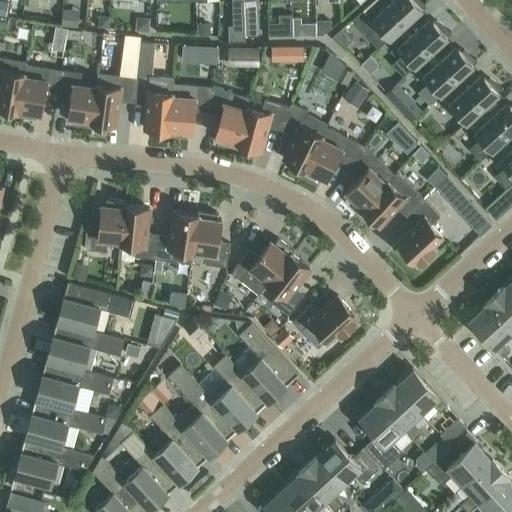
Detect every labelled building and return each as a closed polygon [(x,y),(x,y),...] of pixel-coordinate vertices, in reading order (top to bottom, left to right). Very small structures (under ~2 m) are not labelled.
[(0,0),(0,11),(11,12),(11,1),(0,0)] [(378,46),(389,37),(415,12),(425,3),(425,2),(424,3),(420,0),(370,0),(362,8),(378,25),(367,35),(378,46)] [(329,9),(329,24),(340,24),(341,9),(329,9)] [(404,74),(414,65),(441,40),(451,31),(450,30),(449,31),(437,21),(435,23),(433,20),(430,23),(426,19),(423,21),(415,12),(389,37),(404,53),(393,63),(404,74)] [(300,17),(291,17),(292,34),(301,34),(300,22),(300,17)] [(244,39),(244,23),(232,24),(228,24),(228,31),(231,31),(232,40),(244,39)] [(67,27),(66,37),(80,39),(81,29),(67,27)] [(435,97),(466,69),(477,59),(476,58),(475,59),(463,49),(461,51),(458,48),(455,51),(452,47),(449,49),(441,40),(414,65),(429,81),(418,91),(429,103),(435,97)] [(107,43),(104,65),(131,69),(134,46),(107,43)] [(189,43),(182,43),(182,60),(195,60),(196,43),(189,43)] [(303,59),(303,44),(271,44),(271,59),(303,59)] [(240,47),(228,47),(228,59),(240,59),(240,47)] [(363,65),(380,86),(396,73),(379,52),(363,65)] [(11,58),(0,55),(0,105),(16,109),(23,74),(24,72),(9,70),(11,58)] [(16,109),(15,113),(35,116),(36,110),(40,111),(44,90),(57,92),(61,68),(38,65),(37,76),(23,74),(16,109)] [(347,83),(353,70),(352,70),(345,67),(344,66),(338,78),(347,83)] [(91,124),(92,121),(91,120),(96,85),(95,84),(82,83),(84,71),(61,68),(57,92),(71,94),(68,115),(72,116),(71,122),(91,124)] [(466,69),(435,97),(451,114),(455,110),(465,121),(492,97),(502,87),(502,86),(501,87),(489,77),(487,79),(484,76),(481,79),(477,75),(474,77),(466,69)] [(91,120),(92,121),(115,124),(119,97),(132,99),(135,75),(97,70),(95,82),(95,84),(96,85),(91,120)] [(144,127),(167,129),(168,129),(171,93),(173,75),(135,72),(135,75),(132,99),(146,100),(144,127)] [(207,108),(212,84),(186,82),(185,94),(171,93),(168,129),(167,129),(167,133),(187,134),(188,128),(192,129),(193,107),(207,108)] [(246,107),(246,106),(233,103),(236,92),(212,84),(207,108),(220,112),(214,133),(218,134),(217,140),(237,146),(238,142),(237,141),(246,107)] [(384,96),(393,109),(407,99),(398,86),(384,96)] [(246,104),(246,106),(246,107),(237,141),(238,142),(260,148),(267,122),(281,126),(289,104),(264,96),(260,108),(246,104)] [(480,159),(491,149),(511,129),(511,106),(510,104),(507,107),(503,103),(500,105),(492,97),(465,121),(481,137),(470,147),(480,159)] [(289,105),(289,104),(281,126),(294,133),(282,157),(303,167),(304,167),(321,133),(325,125),(326,123),(313,117),(305,113),(308,108),(292,100),(289,105)] [(361,137),(375,109),(363,103),(360,109),(342,100),(331,122),(361,137)] [(304,167),(303,167),(301,171),(320,180),(323,174),(326,176),(336,157),(349,163),(363,143),(337,131),(325,125),(321,133),(304,167)] [(511,129),(491,149),(506,165),(496,175),(506,187),(511,181),(511,129)] [(411,140),(402,149),(414,162),(423,153),(411,140)] [(363,143),(349,163),(360,173),(345,189),(348,192),(344,197),(359,211),(362,208),(361,207),(387,179),(394,172),(384,163),(363,143)] [(396,170),(394,172),(387,179),(361,207),(362,208),(379,224),(397,204),(406,213),(423,196),(406,180),(396,170)] [(462,190),(447,173),(435,185),(449,201),(462,190)] [(511,181),(506,187),(506,186),(503,189),(511,198),(511,181)] [(0,237),(2,238),(9,214),(0,212),(0,193),(2,186),(0,185),(0,237)] [(423,196),(406,213),(415,223),(396,241),(412,259),(415,256),(419,261),(435,247),(431,242),(441,233),(431,222),(440,214),(423,196)] [(121,241),(125,199),(105,197),(105,203),(101,203),(99,225),(87,223),(84,247),(106,250),(107,238),(121,239),(120,241),(121,241)] [(155,257),(158,233),(146,232),(149,206),(126,203),(126,199),(125,199),(121,241),(135,243),(134,255),(155,257)] [(495,218),(499,215),(488,203),(484,207),(495,218)] [(178,248),(192,251),(198,209),(197,208),(197,212),(174,209),(170,235),(158,233),(155,257),(162,258),(176,260),(178,248)] [(198,209),(192,251),(193,248),(206,250),(204,262),(226,265),(229,242),(218,240),(221,218),(217,217),(218,212),(198,209)] [(64,232),(75,236),(81,220),(65,213),(61,222),(67,224),(64,232)] [(267,282),(293,248),(277,236),(273,241),(270,238),(257,256),(247,248),(230,270),(258,293),(267,282)] [(293,248),(267,282),(278,290),(270,300),(288,314),(302,294),(293,287),(309,266),(291,252),(293,249),(293,248)] [(155,257),(153,270),(160,271),(162,258),(155,257)] [(141,261),(139,273),(152,275),(153,263),(141,261)] [(67,280),(57,319),(93,329),(99,306),(130,315),(135,298),(67,280)] [(511,294),(504,285),(486,302),(511,329),(511,328),(511,294)] [(354,312),(338,294),(318,312),(310,303),(292,319),(307,335),(316,327),(326,338),(336,328),(340,333),(355,319),(351,314),(354,312)] [(511,329),(486,302),(468,318),(502,355),(510,348),(501,339),(511,329)] [(173,335),(175,315),(163,314),(161,334),(173,335)] [(192,315),(183,323),(194,336),(203,328),(192,315)] [(270,318),(262,325),(268,332),(270,334),(278,326),(270,318)] [(50,342),(46,358),(82,368),(83,367),(82,367),(88,345),(119,354),(124,337),(93,329),(57,319),(56,319),(60,321),(54,343),(50,342)] [(259,356),(243,371),(242,371),(268,399),(279,388),(277,385),(295,369),(250,320),(238,332),(259,356)] [(272,336),(281,346),(282,347),(294,336),(284,325),(272,336)] [(335,354),(341,348),(334,341),(328,346),(335,354)] [(226,378),(209,393),(209,394),(238,426),(250,415),(247,412),(255,405),(264,397),(267,399),(268,399),(242,371),(243,371),(225,352),(212,363),(226,378)] [(82,368),(46,358),(50,359),(43,382),(39,381),(35,396),(72,406),(78,384),(109,392),(113,375),(83,367),(82,368)] [(176,417),(209,453),(220,442),(218,439),(235,424),(238,426),(209,394),(209,393),(180,361),(167,373),(193,402),(176,417)] [(394,383),(420,411),(430,401),(439,411),(447,404),(413,367),(394,383)] [(420,411),(394,383),(377,400),(402,427),(412,439),(421,431),(411,419),(420,411)] [(106,415),(72,406),(35,396),(35,397),(39,398),(33,421),(29,419),(25,435),(61,445),(61,444),(67,422),(102,432),(106,415)] [(402,427),(377,400),(359,416),(375,434),(363,445),(384,467),(403,450),(391,437),(402,427)] [(154,452),(179,480),(191,469),(188,466),(205,451),(208,454),(209,453),(176,417),(162,401),(149,413),(171,437),(154,452)] [(466,425),(458,416),(440,433),(448,442),(466,425)] [(123,418),(101,453),(104,457),(121,441),(141,464),(125,479),(124,479),(149,507),(161,497),(158,494),(176,478),(179,481),(179,480),(154,452),(123,418)] [(61,445),(25,435),(24,435),(28,437),(22,459),(18,458),(11,486),(33,492),(37,480),(50,484),(56,461),(84,469),(94,453),(61,444),(61,445)] [(317,454),(342,482),(353,472),(362,482),(378,467),(360,448),(351,456),(335,438),(317,454)] [(463,483),(490,458),(474,439),(456,456),(448,447),(425,467),(440,484),(453,472),(463,483)] [(124,479),(125,479),(104,457),(101,453),(91,469),(112,491),(94,507),(98,511),(138,511),(146,505),(149,508),(149,507),(124,479)] [(342,482),(317,454),(299,471),(324,498),(335,510),(343,502),(332,491),(342,482)] [(490,458),(463,483),(471,492),(460,502),(468,511),(476,503),(507,475),(490,458)] [(324,498),(299,471),(287,482),(290,484),(284,490),(304,511),(319,511),(314,507),(324,498)] [(511,481),(507,475),(476,503),(484,511),(507,511),(505,510),(511,503),(511,481)] [(428,511),(405,487),(394,497),(407,511),(428,511)] [(304,511),(284,490),(278,495),(276,492),(263,504),(270,511),(304,511)] [(80,511),(84,507),(70,498),(64,509),(70,511),(80,511)] [(14,499),(12,511),(50,511),(51,504),(14,499)]
